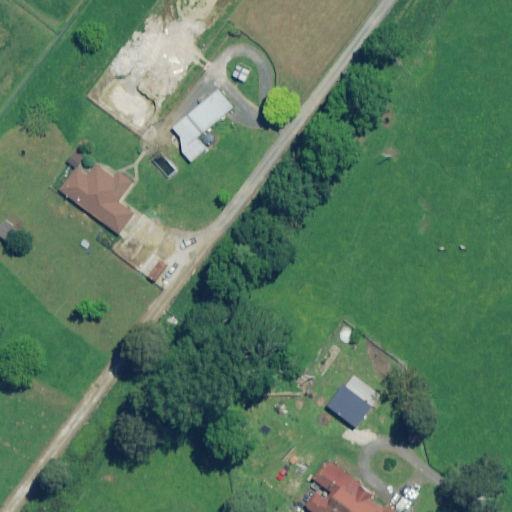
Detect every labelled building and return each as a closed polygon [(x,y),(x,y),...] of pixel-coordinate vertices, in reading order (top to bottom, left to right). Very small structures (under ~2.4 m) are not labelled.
[(238,64),(233,77),(247,82),(251,69),(238,64)] [(235,108),(220,90),(175,129),(182,137),(185,152),(193,162),(217,141),(208,131),(235,108)] [(115,179),(98,166),(89,177),(79,169),(63,191),(121,235),(136,215),(120,203),(135,183),(120,172),(115,179)] [(20,230),(6,220),(0,228),(0,235),(11,243),(20,230)] [(397,511),(333,466),(304,506),(312,511),(397,511)]
